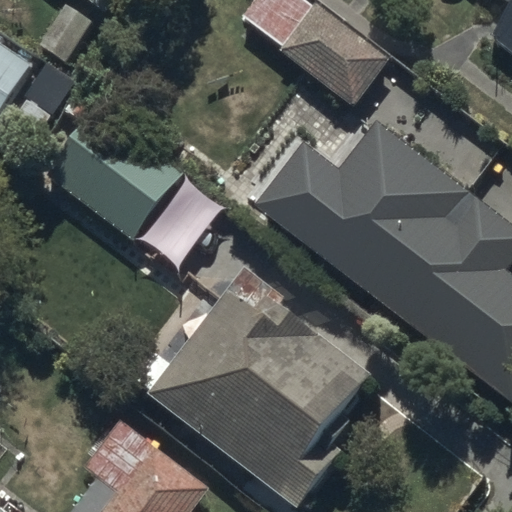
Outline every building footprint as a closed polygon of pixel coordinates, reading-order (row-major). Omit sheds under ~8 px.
[(122,0),(85,0),(108,18),(122,0)] [(318,13),(300,0),(262,0),(245,23),(285,53),(284,56),(359,112),(393,66),(319,11),(318,13)] [(511,0),(502,0),(511,7),(511,17),(493,40),(511,55),(511,0)] [(67,67),(95,26),(67,7),(39,49),(67,67)] [(0,118),(32,72),(0,49),(0,118)] [(98,115),(50,181),(140,246),(188,180),(98,115)] [(248,202),(268,216),(265,220),(511,398),(511,274),(510,273),(511,270),(511,222),(379,126),(372,136),(355,123),(329,159),(291,131),(252,183),(259,188),(248,202)] [(249,272),(152,400),(295,511),(306,511),(342,466),(323,451),(377,382),(288,312),(293,305),(249,272)] [(203,511),(214,498),(123,428),(89,472),(122,497),(110,511),(203,511)]
